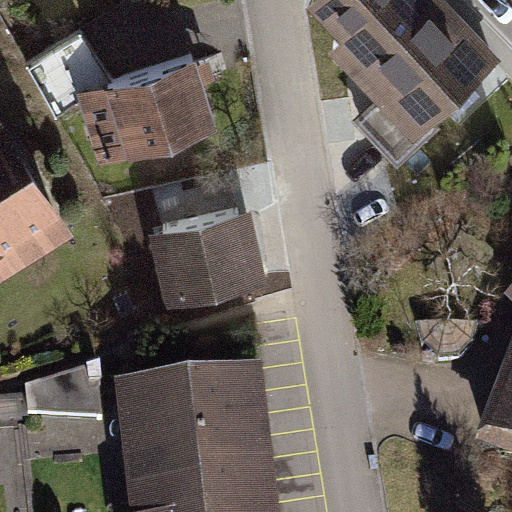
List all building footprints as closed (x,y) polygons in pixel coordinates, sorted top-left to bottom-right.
[(496,49),(446,0),(309,0),(340,30),(326,44),(414,131),(496,49)] [(193,52),(81,82),(100,154),(212,125),(193,52)] [(0,139),(0,269),(58,234),(0,139)] [(242,287),(231,209),(142,222),(153,300),(242,287)] [(511,300),(503,310),(511,317),(511,353),(475,443),(511,458),(511,300)] [(270,511),(252,378),(124,394),(137,511),(270,511)]
